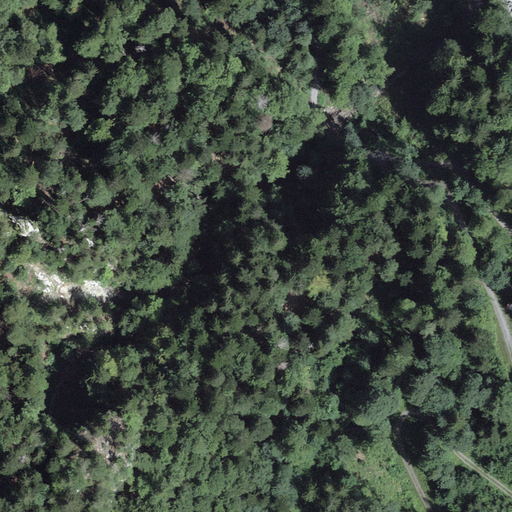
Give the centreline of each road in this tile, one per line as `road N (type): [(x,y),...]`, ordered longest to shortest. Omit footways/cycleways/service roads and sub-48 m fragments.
road 1 (track): [(511,240),(457,168),(350,149),(315,116),(322,48),(284,0)]
road 2 (track): [(511,492),(465,460),(421,410),(402,414),(397,430),(428,511)]
road 3 (track): [(402,161),(408,174),(444,193),(511,343)]
